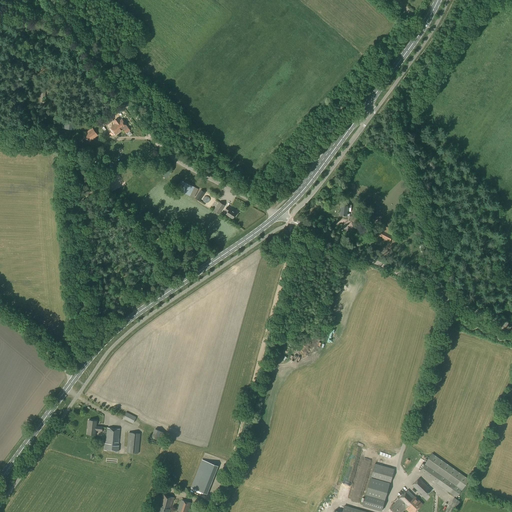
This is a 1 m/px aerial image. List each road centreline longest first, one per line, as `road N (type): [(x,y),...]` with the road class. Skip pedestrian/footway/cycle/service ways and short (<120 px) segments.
road 1 (primary): [(0,479),(120,325),(279,214)]
road 2 (unclassified): [(279,214),(155,142),(51,0)]
road 3 (track): [(218,511),(298,223)]
road 4 (primary): [(279,214),(384,82),(437,0)]
road 5 (track): [(443,294),(396,96),(384,82)]
road 6 (unclassified): [(391,495),(443,294)]
road 7 (unclassified): [(443,294),(279,214)]
